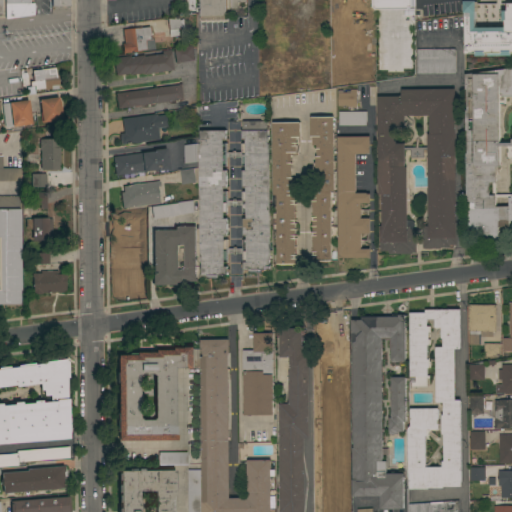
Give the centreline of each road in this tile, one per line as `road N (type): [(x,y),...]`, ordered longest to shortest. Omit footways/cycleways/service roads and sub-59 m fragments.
road 1 (residential): [(511,274),(0,339)]
road 2 (residential): [(89,0),(95,511)]
